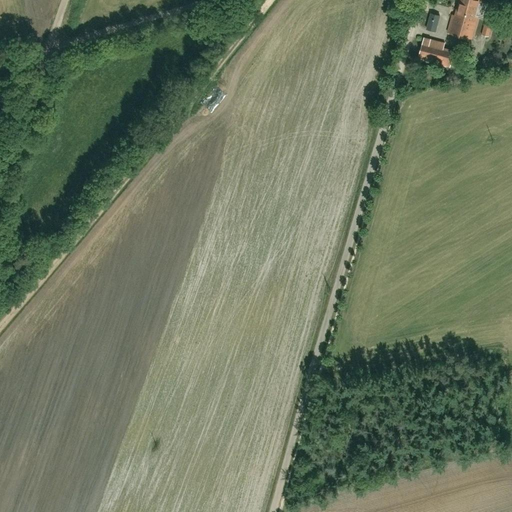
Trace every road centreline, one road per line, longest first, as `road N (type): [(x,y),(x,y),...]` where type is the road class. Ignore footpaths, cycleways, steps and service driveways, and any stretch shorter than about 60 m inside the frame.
road 1 (track): [(274,511),(418,0)]
road 2 (track): [(0,324),(273,0)]
road 3 (track): [(213,0),(0,68)]
road 4 (track): [(0,174),(66,0)]
